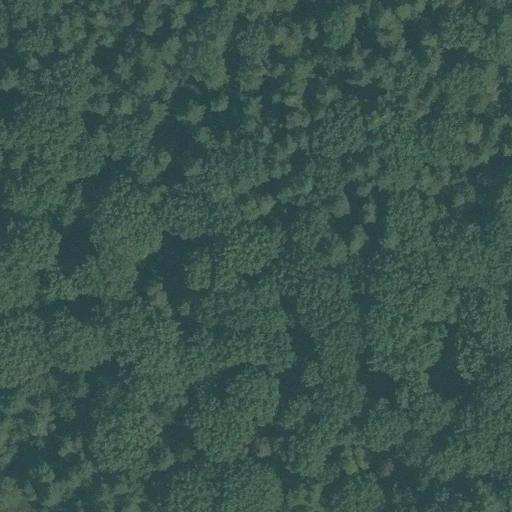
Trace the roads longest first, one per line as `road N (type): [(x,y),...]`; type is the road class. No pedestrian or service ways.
road 1 (track): [(511,345),(401,290),(342,241),(139,149),(0,74)]
road 2 (track): [(0,349),(188,511)]
